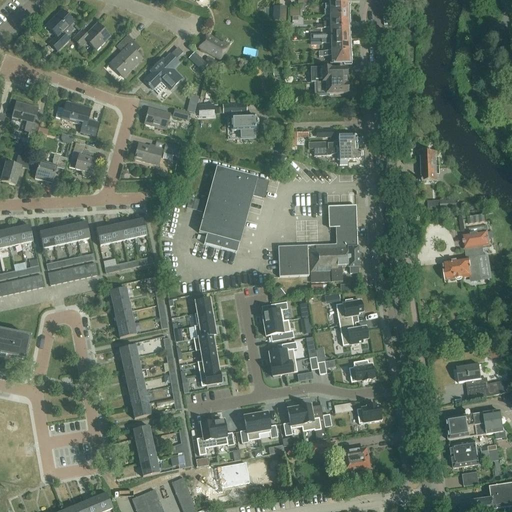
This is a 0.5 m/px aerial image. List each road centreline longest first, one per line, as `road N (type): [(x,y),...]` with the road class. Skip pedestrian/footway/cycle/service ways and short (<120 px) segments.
road 1 (tertiary): [(409,385),(389,240),(377,0)]
road 2 (residential): [(106,202),(126,108),(14,63)]
road 3 (residential): [(96,434),(80,329),(70,319),(50,319),(34,392)]
road 4 (residential): [(409,385),(261,396)]
road 5 (tertiary): [(430,511),(409,385)]
